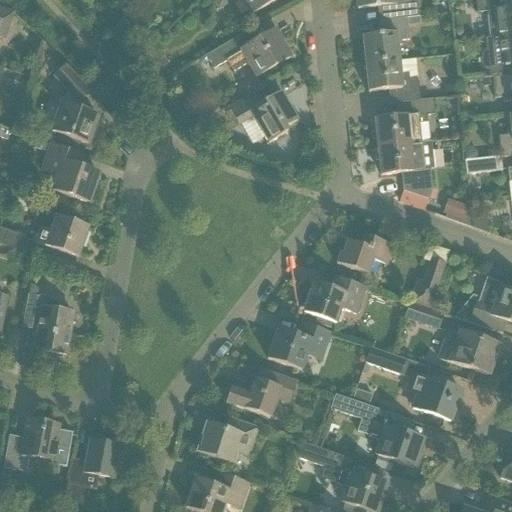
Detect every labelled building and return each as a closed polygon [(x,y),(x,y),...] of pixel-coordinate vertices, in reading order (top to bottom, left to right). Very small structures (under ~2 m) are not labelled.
[(211,0),(218,11),(235,0),(239,0),(250,17),(278,0),(211,0)] [(354,0),(356,11),(385,8),(387,21),(406,19),(418,18),(416,3),(411,4),(411,0),(354,0)] [(475,0),(476,14),(486,13),(486,21),(488,39),(496,38),(511,36),(511,8),(509,8),(508,0),(475,0)] [(0,38),(3,40),(12,14),(0,9),(0,38)] [(364,66),(398,63),(396,48),(401,47),(400,43),(408,42),(406,19),(387,21),(378,22),(379,36),(361,38),(364,65),(364,66)] [(121,20),(110,33),(121,44),(132,56),(144,44),(133,32),(121,20)] [(232,41),(204,57),(213,71),(226,63),(233,75),(248,66),(256,79),(272,69),(288,60),(273,33),(257,42),(248,47),(242,36),(241,36),(232,41)] [(490,70),(491,79),(511,76),(511,36),(496,38),(498,52),(486,53),(487,54),(483,57),(482,61),(483,66),(486,69),(490,70)] [(150,54),(141,62),(154,77),(163,69),(151,53),(150,54)] [(399,76),(398,63),(364,66),(367,94),(392,91),(394,105),(419,103),(416,81),(408,81),(408,75),(399,76)] [(78,105),(90,94),(65,67),(54,79),(67,93),(53,134),(87,146),(97,118),(74,110),(76,103),(78,105)] [(511,76),(491,79),(494,100),(502,99),(503,104),(511,103),(511,108),(511,76)] [(164,86),(164,91),(169,94),(173,91),(174,86),(169,83),(164,86)] [(453,87),(445,88),(446,96),(454,95),(453,87)] [(256,92),(227,109),(237,126),(251,118),(267,145),(286,134),(284,130),(296,123),(279,95),(263,105),(256,94),(256,92)] [(198,107),(190,98),(180,107),(188,116),(198,107)] [(376,140),(377,149),(414,145),(413,132),(417,131),(417,126),(427,125),(426,118),(434,117),(432,101),(419,103),(394,105),(394,106),(399,105),(400,119),(370,122),(372,140),(376,140)] [(500,159),(505,159),(511,158),(511,117),(509,118),(510,132),(506,133),(506,137),(497,138),(500,159)] [(0,139),(6,142),(9,132),(0,129),(0,139)] [(414,145),(377,149),(380,177),(400,175),(402,192),(428,202),(428,200),(431,191),(432,190),(429,170),(434,170),(430,144),(429,144),(418,145),(414,146),(414,145)] [(83,157),(64,150),(49,146),(41,171),(57,177),(52,193),(87,205),(97,176),(74,168),(78,157),(82,158),(83,157)] [(471,148),(462,149),(464,163),(477,162),(476,153),(471,148)] [(465,176),(501,172),(500,159),(477,162),(464,163),(465,176)] [(448,202),(444,215),(463,221),(467,209),(448,202)] [(77,259),(87,231),(55,219),(50,235),(38,231),(34,244),(77,259)] [(0,247),(18,253),(23,239),(0,231),(0,247)] [(393,248),(362,237),(359,247),(346,243),(342,255),(339,255),(335,266),(366,277),(370,263),(387,264),(393,248)] [(416,282),(409,304),(429,311),(432,301),(438,285),(444,266),(430,261),(423,280),(422,284),(416,282)] [(63,270),(61,276),(84,284),(86,278),(63,270)] [(313,285),(303,314),(322,321),(334,325),(339,311),(354,316),(364,288),(354,285),(335,278),(333,278),(329,291),(313,285)] [(511,326),(511,293),(500,290),(502,285),(485,280),(477,304),(475,304),(473,308),(465,305),(454,319),(502,336),(506,324),(511,326)] [(29,286),(28,296),(29,297),(37,298),(38,292),(35,287),(29,286)] [(37,298),(29,297),(28,296),(25,312),(22,331),(36,334),(35,336),(36,336),(34,351),(65,357),(72,315),(56,312),(56,307),(53,302),(48,300),(37,298)] [(389,299),(384,313),(403,319),(408,306),(389,299)] [(437,331),(442,315),(429,311),(409,304),(408,306),(403,319),(437,331)] [(276,331),(266,360),(285,367),(301,372),(307,357),(320,362),(329,335),(319,332),(300,325),(298,324),(294,337),(276,331)] [(458,338),(446,334),(437,360),(487,377),(497,347),(459,334),(458,338)] [(399,376),(404,361),(369,349),(364,365),(399,376)] [(404,361),(399,376),(409,380),(405,392),(416,396),(411,410),(430,417),(449,424),(460,393),(441,387),(425,381),(425,380),(428,369),(404,361)] [(230,390),(224,405),(243,412),(270,421),(276,402),(290,406),(291,402),(298,384),(277,377),(258,370),(253,385),(249,383),(246,391),(250,392),(248,397),(230,390)] [(355,391),(351,403),(367,409),(371,397),(355,391)] [(334,397),(328,411),(360,423),(357,433),(369,437),(381,442),(376,457),(372,468),(390,474),(393,463),(413,470),(422,442),(403,435),(390,430),(394,419),(368,409),(367,409),(351,403),(334,397)] [(205,424),(194,454),(213,461),(232,467),(236,455),(247,459),(258,430),(246,426),(227,419),(227,420),(223,430),(205,424)] [(5,457),(2,470),(26,474),(28,459),(50,463),(49,466),(65,469),(71,434),(57,432),(58,428),(26,422),(23,440),(8,437),(5,457)] [(67,486),(64,501),(82,504),(85,489),(92,490),(95,491),(97,477),(112,480),(115,462),(118,448),(88,443),(85,463),(71,461),(67,482),(67,486)] [(301,445),(296,459),(324,469),(320,480),(333,484),(346,489),(341,505),(343,505),(341,511),(361,511),(362,511),(376,511),(386,486),(367,480),(343,471),(347,460),(334,456),(301,445)] [(511,450),(510,449),(499,480),(511,484),(511,450)] [(238,511),(247,485),(217,474),(213,488),(194,481),(184,510),(191,511),(220,511),(223,506),(238,511)] [(511,511),(511,507),(487,499),(482,511),(468,511),(462,510),(460,511),(511,511)]
